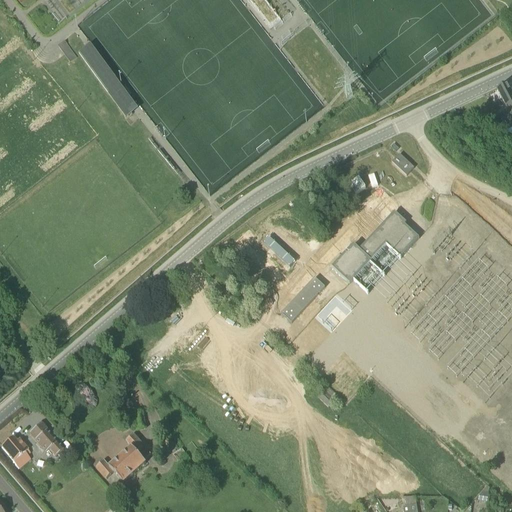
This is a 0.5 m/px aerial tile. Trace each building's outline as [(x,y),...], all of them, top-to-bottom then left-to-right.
[(65,42),(64,43),(58,47),(64,55),(70,63),(77,58),(68,46),(65,42)] [(498,90),(498,91),(511,115),(511,91),(509,85),(498,90)] [(406,177),(414,169),(399,155),(392,163),(406,177)] [(350,285),(370,264),(387,246),(401,259),(420,239),(419,238),(406,226),(407,224),(395,213),(360,251),(354,245),(333,268),(350,285)] [(282,277),(287,272),(264,251),(259,257),(282,277)] [(327,287),(317,277),(284,313),(294,322),(327,287)] [(226,304),(231,298),(216,284),(211,290),(226,304)] [(327,388),(317,398),(328,409),(338,398),(327,388)] [(135,414),(137,430),(146,429),(143,413),(135,414)] [(63,450),(41,425),(29,435),(46,453),(49,450),(56,457),(63,450)] [(144,461),(151,455),(133,435),(126,442),(132,448),(110,468),(104,461),(96,468),(107,480),(114,473),(123,484),(146,464),(144,461)] [(13,439),(2,448),(14,462),(13,463),(19,469),(31,459),(28,456),(31,453),(19,440),(16,443),(13,439)] [(417,511),(417,505),(415,497),(405,499),(406,507),(403,508),(403,511),(417,511)]
